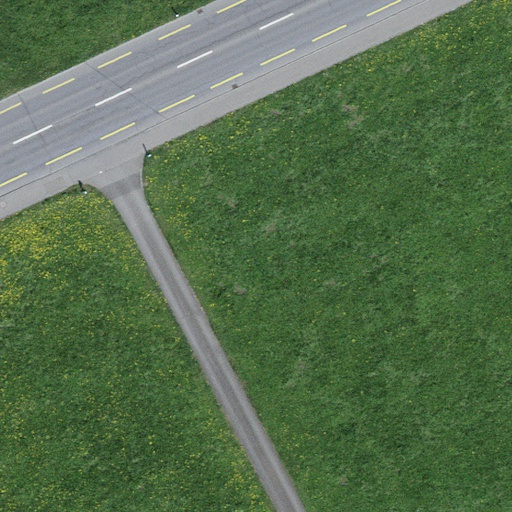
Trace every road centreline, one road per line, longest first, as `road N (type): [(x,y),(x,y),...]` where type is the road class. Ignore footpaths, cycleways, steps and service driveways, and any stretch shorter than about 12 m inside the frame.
road 1 (track): [(81,114),(287,511)]
road 2 (primary): [(0,151),(326,0)]
